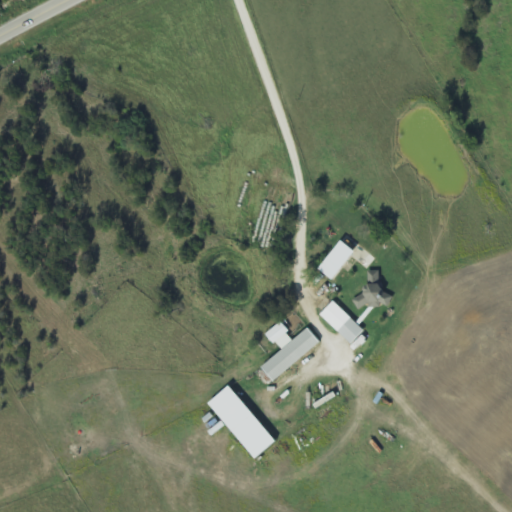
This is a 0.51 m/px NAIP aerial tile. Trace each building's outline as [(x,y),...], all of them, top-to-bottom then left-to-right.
[(353,253),(340,242),(318,271),(330,281),(353,253)] [(379,272),(368,272),(368,287),(361,287),(361,299),(355,299),(355,308),(391,307),(391,294),(379,294),(379,272)] [(319,315),(351,346),(364,332),(332,302),(319,315)] [(272,382),(317,345),(305,331),(293,341),(279,324),(266,335),(280,352),(260,368),(272,382)] [(274,443),(228,387),(207,404),(253,460),(274,443)]
